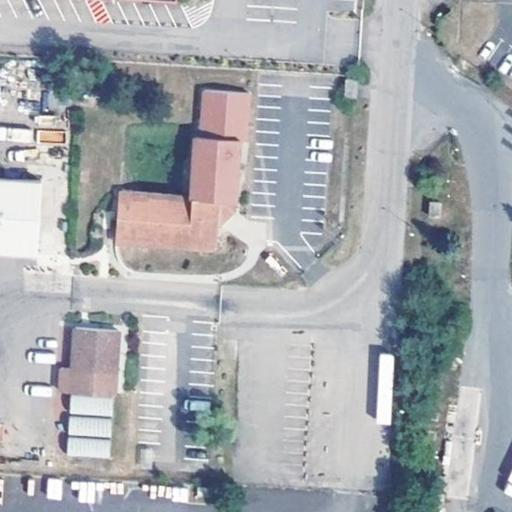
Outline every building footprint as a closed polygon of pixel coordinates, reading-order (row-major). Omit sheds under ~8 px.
[(362,77),(346,76),(346,98),(361,99),(362,77)] [(250,92),(207,89),(203,137),(196,136),(192,197),(123,195),(121,247),(222,250),(222,227),(237,210),(237,200),(238,173),(241,137),(247,137),(250,92)] [(37,129),(36,141),(63,142),(63,131),(37,129)] [(241,137),(238,173),(245,174),(247,137),(241,137)] [(42,183),(0,179),(0,251),(39,254),(42,183)] [(442,201),(431,201),(430,217),(441,217),(442,201)] [(120,373),(121,333),(78,331),(77,372),(120,373)] [(216,486),(199,486),(198,496),(215,497),(216,486)]
